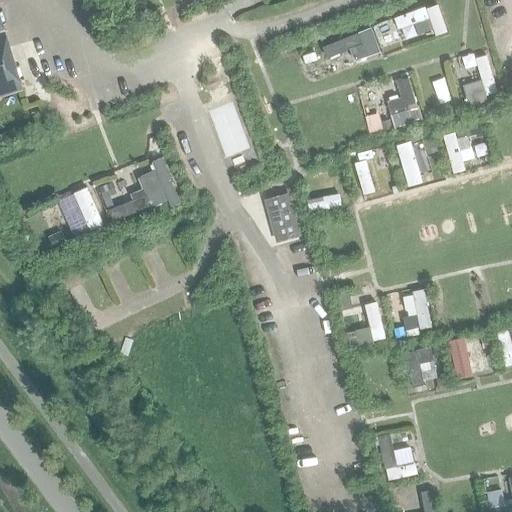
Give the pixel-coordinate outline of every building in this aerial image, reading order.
[(444,4),(326,41),(333,63),(358,55),(359,59),(452,30),(444,4)] [(0,19),(0,94),(21,88),(0,19)] [(490,94),(501,92),(492,51),(460,58),(463,72),(482,67),(485,79),(465,84),(470,106),(492,101),(490,94)] [(397,127),(426,118),(414,77),(396,82),(396,81),(378,87),(381,99),(389,97),(397,127)] [(468,130),(471,139),(483,136),(480,127),(468,130)] [(458,142),(471,139),(468,130),(456,134),(458,142)] [(425,152),(436,149),(433,139),(422,142),(425,152)] [(150,196),(113,208),(117,221),(182,200),(168,158),(155,162),(159,172),(144,177),(150,196)] [(68,194),(80,235),(106,228),(95,187),(68,194)] [(266,201),(277,241),(298,235),(287,195),(266,201)] [(60,234),(47,240),(53,253),(66,247),(60,234)] [(428,289),(416,291),(423,329),(436,327),(428,289)] [(381,301),(367,304),(377,341),(391,337),(381,301)] [(358,347),(355,334),(347,336),(349,349),(358,347)] [(489,335),(480,337),(483,352),(492,350),(489,335)] [(466,337),(452,340),(462,378),(476,375),(466,337)] [(443,348),(433,350),(434,362),(445,360),(443,348)] [(411,430),(382,437),(391,480),(421,474),(411,430)] [(440,511),(439,490),(426,491),(426,511),(440,511)]
